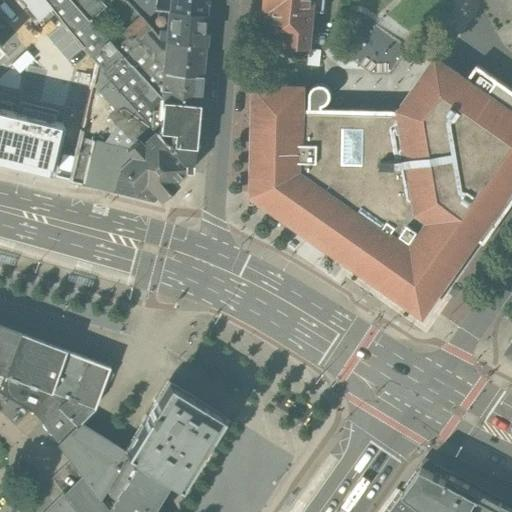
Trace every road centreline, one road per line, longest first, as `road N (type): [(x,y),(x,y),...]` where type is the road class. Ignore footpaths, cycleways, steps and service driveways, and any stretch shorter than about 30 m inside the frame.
road 1 (residential): [(206,271),(240,0)]
road 2 (secondary): [(206,271),(424,390)]
road 3 (secondary): [(0,212),(206,271)]
road 4 (tertiary): [(335,511),(424,390)]
road 5 (residential): [(424,390),(511,275)]
